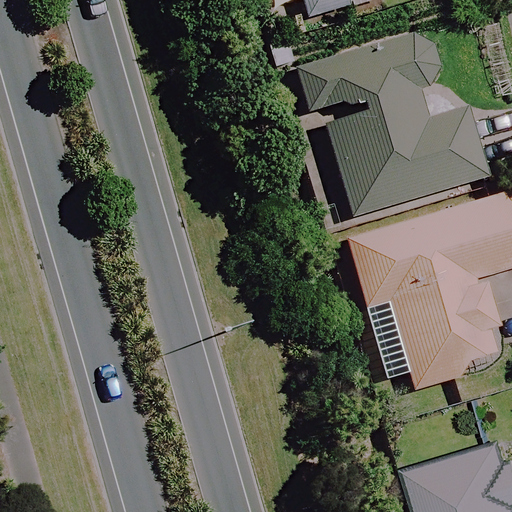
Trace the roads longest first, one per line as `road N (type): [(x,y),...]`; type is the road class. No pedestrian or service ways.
road 1 (secondary): [(153,511),(5,0)]
road 2 (secondary): [(86,0),(232,511)]
